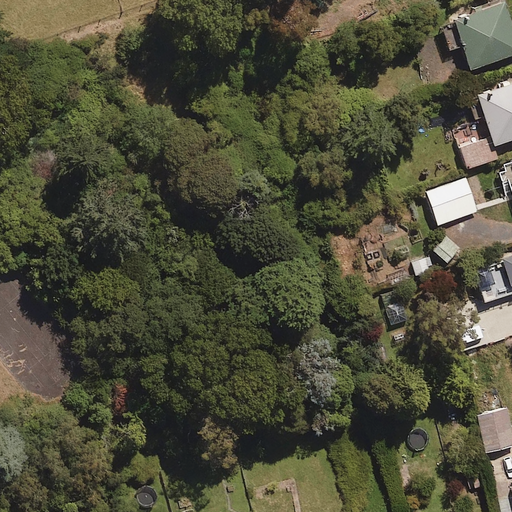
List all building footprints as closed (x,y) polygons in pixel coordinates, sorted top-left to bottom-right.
[(511,57),(511,22),(506,3),(454,19),(469,71),(511,57)] [(511,139),(511,84),(478,95),(495,145),(511,139)] [(497,159),(490,137),(459,146),(466,168),(497,159)] [(477,212),(466,178),(426,190),(436,224),(477,212)] [(460,250),(445,237),(434,250),(448,263),(460,250)] [(484,301),(511,293),(511,253),(501,257),(502,261),(475,269),(484,301)] [(487,301),(442,315),(454,353),(511,334),(511,309),(510,305),(490,311),(487,301)] [(511,421),(509,404),(476,411),(485,453),(511,447),(511,421)] [(511,511),(511,488),(510,489),(511,496),(511,500),(501,503),(503,511),(511,511)]
